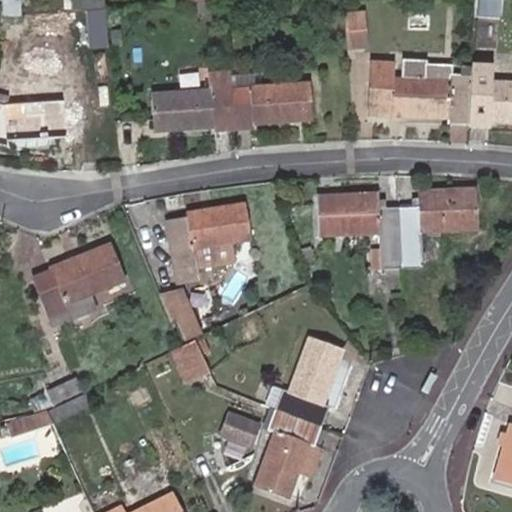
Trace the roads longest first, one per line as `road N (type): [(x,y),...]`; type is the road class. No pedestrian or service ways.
road 1 (residential): [(511,167),(364,158),(234,166),(84,193),(26,197),(0,188)]
road 2 (residential): [(393,484),(432,445),(511,304)]
